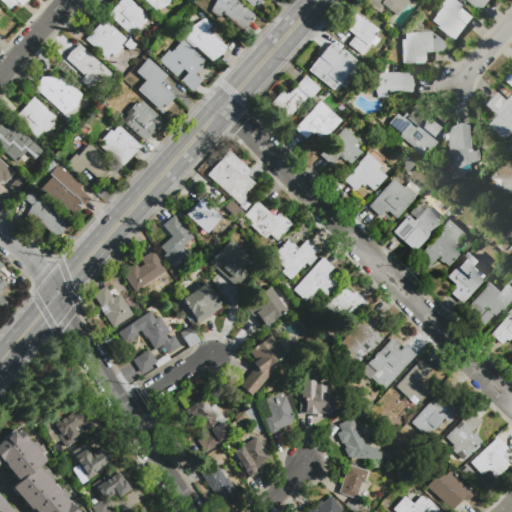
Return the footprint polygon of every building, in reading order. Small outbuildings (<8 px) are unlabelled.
[(19,0),(19,1),(9,9),(0,0),(19,0)] [(147,21),(139,30),(136,28),(131,34),(108,14),(120,0),(130,0),(147,15),(144,18),(147,21)] [(168,0),(167,4),(156,11),(143,0),(168,0)] [(237,0),(254,15),(247,25),(241,30),(222,13),(217,18),(209,11),(212,0),(237,0)] [(409,0),(397,16),(383,5),(378,10),(367,1),(367,0),(409,0)] [(467,25),(455,40),(430,21),(440,8),(438,7),(443,0),(453,0),(461,6),(455,15),(467,25)] [(489,0),(481,11),(467,0),(489,0)] [(354,9),(375,26),(378,28),(374,33),(379,37),(372,45),(369,42),(360,53),(361,54),(360,55),(347,44),(346,43),(353,34),(341,25),(354,9)] [(126,50),(117,59),(111,54),(107,58),(85,39),(104,19),(106,16),(128,36),(120,45),(126,50)] [(225,45),(221,52),(211,60),(179,32),(186,25),(190,29),(191,26),(204,18),(211,24),(207,29),(225,45)] [(401,62),(400,38),(403,38),(403,31),(434,30),(447,41),(447,46),(443,50),(429,50),(429,56),(424,57),(424,62),(417,62),(401,62)] [(129,38),(136,44),(129,51),(123,45),(129,38)] [(348,66),(340,76),(337,74),(333,79),(309,61),(327,39),(351,57),(345,64),(348,66)] [(158,60),(168,50),(170,52),(181,40),(204,60),(199,65),(201,67),(194,74),(200,80),(191,90),(180,80),(183,78),(178,73),(175,76),(158,60)] [(68,53),(79,45),(106,69),(108,67),(112,71),(111,74),(104,81),(99,80),(87,88),(79,81),(84,76),(64,60),(68,53)] [(159,110),(136,90),(145,80),(135,72),(147,59),(166,76),(160,83),(174,96),(164,107),(162,106),(159,110)] [(511,65),(502,79),(511,86),(511,65)] [(387,98),(377,98),(373,85),(377,69),(389,68),(389,72),(411,72),(415,85),(413,92),(387,92),(387,98)] [(74,107),(63,114),(34,89),(40,76),(51,75),(56,79),(59,77),(69,86),(70,85),(80,94),(74,107)] [(305,75),(318,88),(319,88),(309,100),(305,96),(286,118),(269,103),(287,83),(293,88),(305,75)] [(499,93),(507,100),(511,95),(511,132),(505,139),(494,129),(490,125),(498,116),(487,105),(499,93)] [(53,124),(45,134),(42,132),(37,138),(14,118),(32,97),(54,117),(51,121),(53,124)] [(105,109),(101,104),(106,99),(110,104),(105,109)] [(318,99),(340,118),(321,139),(313,131),(310,134),(309,132),(305,137),(304,136),(303,137),(292,127),(318,99)] [(126,113),(135,103),(137,105),(141,101),(163,120),(144,141),(121,121),(127,114),(126,113)] [(99,106),(103,109),(97,116),(93,113),(99,106)] [(430,117),(444,128),(440,132),(443,135),(439,141),(439,142),(426,158),(399,136),(401,134),(388,124),(396,113),(400,117),(404,112),(407,115),(414,107),(427,117),(420,126),(422,127),(430,117)] [(29,155),(24,162),(19,158),(14,163),(0,150),(0,124),(4,128),(10,122),(41,150),(33,159),(29,155)] [(85,123),(89,126),(85,131),(81,128),(85,123)] [(450,128),(463,123),(470,125),(473,150),(480,150),(481,166),(471,168),(471,177),(452,179),(449,154),(451,154),(449,133),(451,132),(450,128)] [(101,140),(110,130),(112,132),(118,125),(140,146),(122,166),(99,146),(103,142),(101,140)] [(343,128),(357,140),(352,145),(360,152),(349,164),(345,160),(344,161),(341,158),(342,156),(340,154),(329,165),(318,155),(343,128)] [(65,164),(74,154),(76,155),(87,143),(110,164),(107,168),(108,170),(99,180),(84,167),(77,175),(65,164)] [(247,198),(240,205),(206,175),(215,164),(216,165),(228,151),(229,150),(251,170),(246,176),(254,183),(244,195),(247,198)] [(367,152),(381,165),(378,168),(386,176),(372,191),(365,184),(363,186),(360,184),(354,190),(343,180),(358,164),(357,163),(367,152)] [(0,159),(9,168),(1,176),(4,180),(0,184),(0,159)] [(88,196),(75,211),(63,201),(60,205),(37,185),(48,173),(46,171),(55,161),(67,171),(80,183),(77,186),(88,196)] [(511,193),(505,193),(502,179),(492,178),(495,175),(503,166),(511,166),(511,193)] [(392,178),(414,198),(395,218),(387,211),(385,212),(383,211),(378,216),(367,206),(392,178)] [(68,222),(61,233),(55,238),(37,221),(33,225),(25,218),(31,205),(24,199),(26,194),(33,189),(68,222)] [(221,217),(206,233),(185,215),(200,198),(221,217)] [(251,204),(245,211),(240,206),(246,200),(251,204)] [(279,213),(292,224),(277,240),(269,234),(265,239),(250,226),(253,223),(244,215),(257,201),(273,216),(274,215),(276,216),(279,213)] [(228,206),(232,202),(242,211),(238,215),(228,206)] [(425,204),(444,221),(414,253),(390,231),(406,215),(409,217),(412,219),(425,204)] [(160,226),(173,214),(193,237),(183,246),(185,248),(172,259),(160,247),(170,238),(160,226)] [(458,254),(449,265),(444,261),(442,264),(436,258),(427,267),(416,257),(450,220),(466,234),(453,249),(458,254)] [(228,240),(250,259),(242,269),(246,273),(234,286),(208,263),(228,240)] [(278,264),(283,259),(276,252),(286,240),(291,244),(292,243),(298,248),(305,240),(316,250),(312,254),(316,258),(309,266),(305,262),(290,280),(280,272),(283,268),(278,264)] [(457,265),(470,250),(480,259),(474,265),(485,275),(460,302),(450,293),(454,287),(452,285),(453,284),(445,276),(456,264),(457,265)] [(121,271),(134,263),(137,268),(144,264),(140,259),(152,251),(165,271),(134,291),(121,271)] [(318,262),(322,257),(333,268),(328,273),(330,275),(328,276),(336,284),(326,295),(318,288),(310,297),(309,296),(305,301),(292,290),(318,262)] [(495,317),(491,313),(481,323),(476,319),(485,310),(484,309),(476,317),(465,307),(489,280),(496,287),(500,291),(508,283),(511,287),(511,301),(505,309),(504,308),(495,317)] [(205,283),(220,308),(213,312),(214,313),(197,324),(180,299),(205,283)] [(104,285),(108,291),(114,286),(132,313),(112,326),(103,313),(109,309),(105,303),(100,306),(91,293),(104,285)] [(367,303),(356,315),(351,311),(342,320),(326,305),(342,286),(350,293),(351,292),(353,293),(354,292),(367,303)] [(242,305),(267,287),(283,310),(262,325),(261,324),(257,327),(242,305)] [(371,308),(382,318),(373,327),(379,333),(378,334),(382,338),(372,350),(365,343),(360,348),(346,335),(371,308)] [(498,326),(511,310),(511,342),(509,339),(507,340),(505,339),(500,344),(498,342),(490,334),(498,326)] [(180,346),(168,354),(161,344),(154,349),(146,338),(145,339),(140,330),(134,334),(128,325),(149,311),(154,318),(158,315),(169,332),(165,335),(167,339),(172,335),(180,346)] [(189,326),(198,340),(188,347),(179,333),(189,326)] [(247,350),(269,333),(283,352),(274,358),(275,360),(271,363),(272,364),(268,367),(272,370),(250,395),(238,384),(254,365),(251,361),(254,359),(247,350)] [(405,345),(415,354),(384,389),(371,377),(376,372),(367,363),(377,352),(378,353),(392,338),(400,345),(397,348),(400,350),(405,345)] [(129,385),(119,370),(133,361),(132,359),(148,349),(156,361),(167,354),(170,359),(159,366),(129,385)] [(419,360),(430,369),(420,380),(422,383),(424,381),(427,384),(426,385),(431,390),(420,402),(413,395),(408,399),(395,386),(419,360)] [(296,412),(296,396),(298,396),(298,379),(314,379),(314,383),(323,383),(323,391),(332,391),(332,392),(332,412),(319,412),(319,416),(310,416),(310,412),(296,412)] [(443,385),(455,395),(450,400),(452,402),(450,404),(459,412),(448,424),(442,419),(426,437),(410,423),(443,385)] [(278,430),(269,434),(264,419),(271,416),(264,399),(282,392),(293,419),(290,420),(292,423),(277,428),(278,430)] [(184,410),(203,398),(215,417),(213,418),(217,424),(221,422),(229,434),(217,442),(218,444),(204,453),(196,440),(205,434),(196,420),(194,422),(191,417),(189,418),(184,410)] [(48,433),(41,423),(63,409),(67,415),(76,409),(83,420),(77,424),(83,434),(64,447),(53,430),(48,433)] [(463,461),(458,456),(456,458),(455,459),(454,458),(448,453),(447,452),(447,450),(449,448),(446,445),(449,442),(445,437),(470,411),(481,421),(472,430),(478,436),(477,437),(481,441),(480,442),(483,446),(469,459),(463,461)] [(338,425),(351,418),(364,444),(368,445),(368,448),(377,448),(376,452),(380,452),(380,460),(351,458),(347,457),(343,448),(345,447),(343,442),(340,444),(335,433),(338,432),(341,431),(338,425)] [(240,441),(237,436),(246,430),(249,436),(240,441)] [(0,511),(0,441),(11,432),(13,435),(17,431),(43,461),(36,467),(75,511),(31,511),(10,488),(17,481),(1,462),(0,462),(0,500),(10,511),(0,511)] [(257,472),(249,477),(242,466),(240,468),(231,453),(239,448),(239,447),(255,437),(268,457),(262,461),(263,464),(255,469),(257,472)] [(509,464),(495,478),(487,469),(481,475),(469,462),(497,437),(507,448),(502,453),(503,455),(502,456),(509,464)] [(385,445),(389,443),(393,449),(390,452),(385,445)] [(78,465),(70,453),(84,444),(91,455),(101,448),(110,462),(106,464),(107,466),(81,483),(71,469),(78,465)] [(196,467),(209,459),(216,469),(218,468),(225,479),(226,478),(236,493),(221,503),(213,490),(211,491),(196,467)] [(451,510),(425,487),(433,478),(424,470),(432,461),(433,462),(436,459),(446,468),(441,473),(443,476),(449,469),(474,492),(471,494),(472,495),(467,500),(466,500),(464,502),(461,499),(451,510)] [(348,465),(367,471),(363,482),(361,482),(355,498),(339,492),(348,465)] [(98,498),(88,483),(113,467),(126,486),(124,488),(126,491),(117,497),(114,492),(109,495),(107,492),(98,498)] [(307,511),(320,500),(322,503),(329,496),(341,510),(339,511),(307,511)] [(412,504),(419,496),(424,500),(426,498),(441,511),(395,511),(392,509),(404,496),(412,504)] [(110,511),(93,511),(90,507),(104,498),(112,511),(110,511)]
